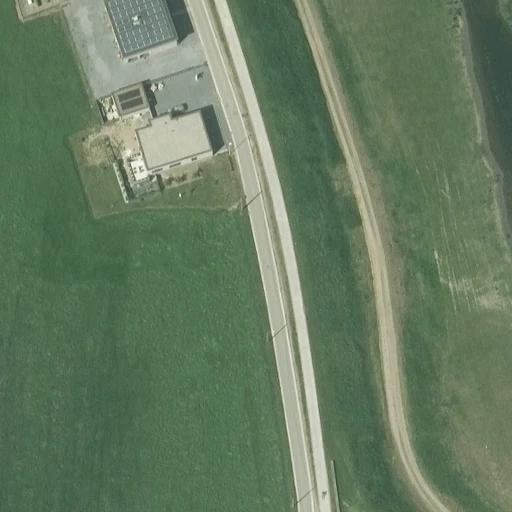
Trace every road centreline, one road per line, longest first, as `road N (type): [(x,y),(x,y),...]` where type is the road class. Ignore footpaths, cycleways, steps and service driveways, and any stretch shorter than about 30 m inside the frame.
road 1 (track): [(435,511),(403,469),(379,262),(297,0)]
road 2 (unclassified): [(304,511),(252,204),(193,0)]
